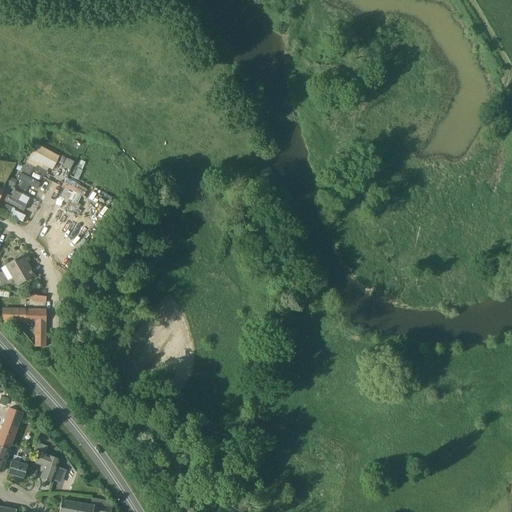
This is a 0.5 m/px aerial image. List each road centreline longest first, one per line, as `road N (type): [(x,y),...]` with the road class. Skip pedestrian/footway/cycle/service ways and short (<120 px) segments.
road 1 (residential): [(182,511),(169,442),(69,387),(48,268),(0,222)]
road 2 (primary): [(135,511),(85,438),(0,344)]
